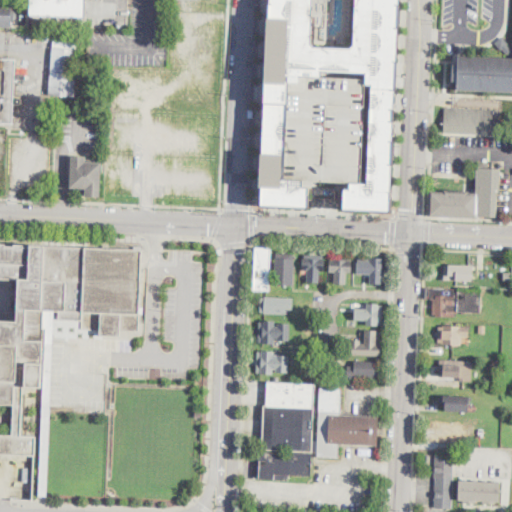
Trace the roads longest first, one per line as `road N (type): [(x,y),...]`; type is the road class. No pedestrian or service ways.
road 1 (tertiary): [(224,511),(237,227)]
road 2 (secondary): [(411,234),(399,511)]
road 3 (secondary): [(0,217),(237,227)]
road 4 (secondary): [(419,0),(411,234)]
road 5 (tertiary): [(237,227),(246,0)]
road 6 (secondary): [(237,227),(411,234)]
